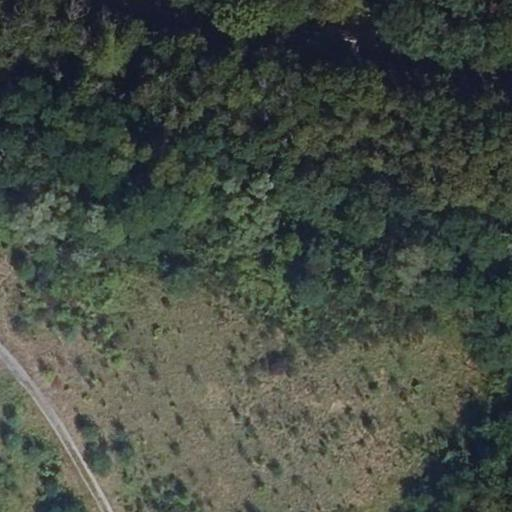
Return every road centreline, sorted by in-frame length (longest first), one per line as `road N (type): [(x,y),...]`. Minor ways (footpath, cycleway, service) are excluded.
road 1 (secondary): [(511,93),(175,0)]
road 2 (track): [(0,354),(25,377),(113,511)]
